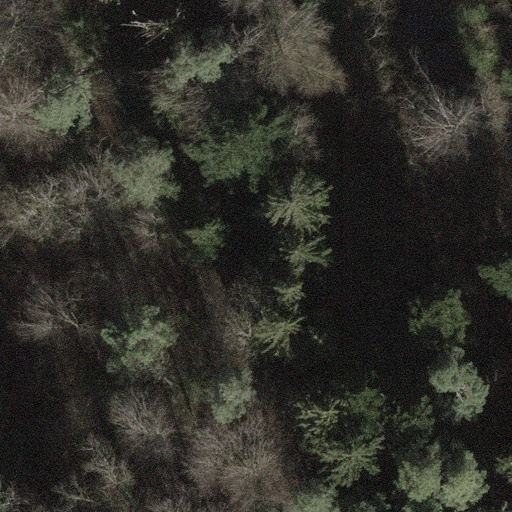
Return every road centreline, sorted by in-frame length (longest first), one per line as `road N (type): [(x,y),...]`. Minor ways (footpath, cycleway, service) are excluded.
road 1 (track): [(11,0),(116,121),(300,511)]
road 2 (track): [(220,0),(424,157),(511,308)]
road 3 (track): [(0,288),(20,330),(26,511)]
